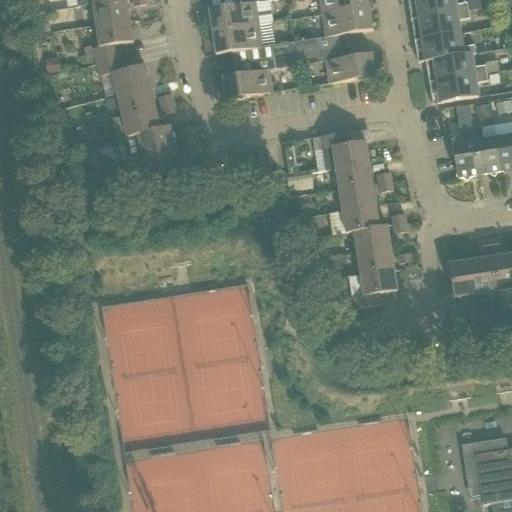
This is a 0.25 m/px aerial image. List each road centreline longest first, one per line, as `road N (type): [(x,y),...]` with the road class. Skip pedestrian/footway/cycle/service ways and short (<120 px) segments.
road 1 (residential): [(403,111),(234,138),(216,130),(191,89),(174,0)]
road 2 (residential): [(511,223),(463,229),(438,221),(403,111)]
